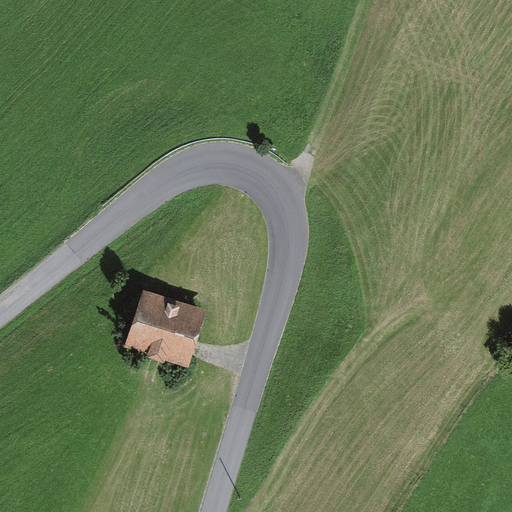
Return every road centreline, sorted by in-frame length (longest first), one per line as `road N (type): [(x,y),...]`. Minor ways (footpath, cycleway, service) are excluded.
road 1 (unclassified): [(0,312),(177,170),(235,158),(277,182),(290,205),(291,254),(214,511)]
road 2 (track): [(284,190),(309,151),(365,0)]
